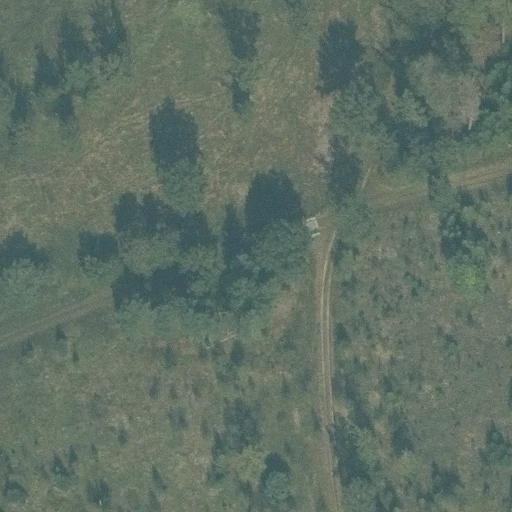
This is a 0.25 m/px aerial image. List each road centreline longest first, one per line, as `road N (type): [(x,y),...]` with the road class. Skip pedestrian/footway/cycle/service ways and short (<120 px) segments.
road 1 (track): [(511,166),(352,213),(0,349)]
road 2 (track): [(413,0),(352,213),(330,262),(326,357),(340,511)]
